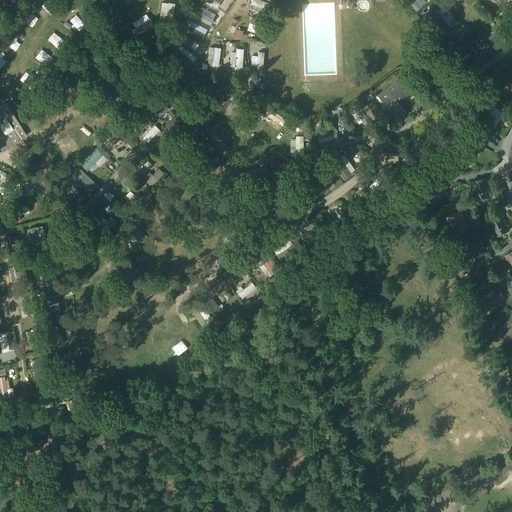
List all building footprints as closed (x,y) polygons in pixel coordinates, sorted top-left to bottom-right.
[(91,0),(93,3),(90,5),(93,10),(97,7),(95,3),(99,0),(98,0),(91,0)] [(202,0),(214,8),(218,3),(213,0),(202,0)] [(252,0),(251,4),(264,9),(266,3),(257,0),(252,0)] [(420,5),(415,0),(405,0),(414,10),(420,5)] [(167,2),(167,3),(165,18),(165,19),(172,20),(174,3),(167,2)] [(192,11),(189,16),(206,25),(209,19),(204,17),(206,12),(196,6),(193,11),(192,11)] [(46,13),(36,7),(29,16),(39,23),(46,13)] [(427,12),(425,13),(420,17),(435,35),(442,30),(445,34),(450,29),(433,8),(427,13),(427,12)] [(107,11),(98,14),(101,19),(109,16),(107,11)] [(132,23),(135,28),(132,30),(136,36),(153,25),(149,19),(148,19),(145,14),(132,23)] [(108,16),(101,22),(113,38),(120,32),(108,16)] [(248,17),(246,22),(252,24),(250,28),(260,31),(261,26),(262,27),(264,21),(249,16),(248,17)] [(187,26),(184,32),(199,39),(202,34),(196,31),(199,26),(190,21),(188,26),(187,26)] [(500,27),(486,39),(496,50),(510,38),(500,27)] [(73,29),(65,34),(69,41),(77,35),(73,29)] [(180,38),(176,34),(168,44),(172,48),(180,38)] [(466,64),(472,59),(470,57),(457,41),(451,46),(466,64)] [(207,55),(206,63),(210,64),(210,65),(216,66),(219,48),(213,47),(211,56),(207,55)] [(177,51),(173,55),(187,67),(191,62),(186,58),(189,54),(182,48),(178,52),(177,51)] [(239,58),(239,63),(235,62),(234,66),(234,68),(242,69),(243,48),(236,48),(235,52),(236,52),(236,57),(239,58)] [(511,81),(502,68),(497,72),(501,77),(506,84),(511,90),(511,89),(511,81)] [(405,74),(378,96),(385,105),(383,107),(386,111),(391,112),(396,119),(406,111),(400,104),(417,90),(405,74)] [(249,76),(245,90),(250,92),(252,84),(255,85),(256,81),(258,82),(259,78),(249,76)] [(223,96),(217,91),(215,95),(213,94),(203,105),(211,111),(223,96)] [(158,99),(146,108),(149,112),(156,108),(159,112),(165,108),(158,99)] [(371,101),(362,108),(371,119),(380,113),(371,101)] [(485,105),(499,121),(504,117),(491,101),(485,105)] [(26,135),(5,102),(0,104),(0,124),(12,144),(26,135)] [(355,112),(361,121),(363,124),(368,120),(359,106),(354,110),(355,112)] [(172,128),(187,116),(182,110),(167,123),(172,128)] [(107,127),(111,119),(103,114),(98,121),(107,127)] [(154,126),(142,138),(146,143),(155,134),(157,136),(160,133),(154,126)] [(193,127),(178,139),(182,144),(192,136),(194,138),(198,135),(196,133),(197,133),(193,127)] [(121,141),(125,138),(122,136),(125,133),(121,128),(104,143),(109,148),(119,139),(121,141)] [(335,133),(316,138),(317,142),(316,142),(319,151),(343,144),(341,136),(336,137),(335,133)] [(247,150),(258,153),(262,142),(251,138),(247,150)] [(466,138),(458,154),(469,160),(475,149),(478,151),(481,146),(466,138)] [(346,149),(349,155),(359,150),(356,144),(346,149)] [(195,146),(190,150),(202,167),(207,163),(200,152),(202,151),(198,145),(196,146),(195,146)] [(299,145),(293,162),(299,164),(304,147),(299,145)] [(82,165),(87,170),(102,155),(97,150),(82,165)] [(258,173),(245,158),(244,157),(239,161),(253,177),(254,177),(258,174),(258,173)] [(340,160),(335,164),(345,179),(350,175),(344,167),(346,165),(344,161),(342,163),(340,160)] [(147,166),(153,170),(157,165),(151,161),(147,166)] [(312,164),(297,172),(300,178),(315,170),(312,164)] [(149,173),(146,176),(148,178),(146,181),(151,186),(163,173),(158,169),(152,175),(149,173)] [(75,172),(61,188),(67,193),(80,178),(81,177),(80,176),(75,172)] [(438,174),(427,190),(438,198),(449,181),(438,174)] [(385,175),(370,189),(375,195),(390,181),(385,175)] [(490,179),(473,181),(476,199),(489,197),(487,185),(491,184),(490,179)] [(358,194),(354,198),(360,204),(362,202),(365,205),(372,198),(360,187),(356,192),(358,194)] [(288,189),(284,198),(297,204),(300,199),(298,198),(301,193),(294,189),(293,191),(288,189)] [(21,191),(2,194),(4,202),(23,198),(21,191)] [(347,224),(353,218),(341,203),(334,208),(347,224)] [(29,221),(40,219),(36,204),(26,206),(29,221)] [(9,215),(10,217),(20,215),(18,207),(13,209),(14,214),(9,215)] [(459,210),(447,217),(456,235),(468,228),(459,210)] [(504,212),(489,220),(497,236),(509,230),(504,219),(507,218),(504,212)] [(101,227),(99,230),(104,235),(116,222),(110,217),(107,221),(101,227)] [(129,222),(123,228),(131,235),(129,238),(131,240),(133,238),(137,241),(143,235),(129,222)] [(312,226),(308,228),(315,240),(325,235),(317,222),(312,225),(312,226)] [(37,227),(28,230),(34,252),(43,250),(37,227)] [(287,238),(271,248),(278,260),(295,249),(291,243),(290,243),(287,238)] [(470,250),(465,270),(479,273),(483,254),(470,250)] [(261,252),(255,257),(258,260),(257,261),(258,263),(260,262),(265,269),(262,271),(266,275),(267,277),(270,275),(269,275),(271,273),(273,276),(275,274),(273,272),(275,270),(261,252)] [(45,264),(36,266),(41,289),(50,287),(50,285),(52,285),(51,280),(49,280),(45,264)] [(18,270),(19,278),(31,276),(30,268),(18,270)] [(236,289),(234,292),(237,295),(235,296),(238,299),(239,298),(240,299),(253,288),(250,283),(247,285),(246,284),(243,285),(245,287),(241,290),(239,287),(238,286),(235,288),(236,289)] [(497,287),(481,300),(490,310),(505,298),(497,287)] [(211,297),(206,301),(218,318),(223,314),(220,310),(221,309),(219,306),(218,307),(211,297)] [(62,300),(56,301),(57,310),(64,309),(62,300)] [(46,311),(44,311),(44,314),(47,313),(48,321),(56,319),(52,301),(45,302),(46,311)] [(199,302),(195,306),(207,322),(212,319),(199,302)] [(324,320),(324,311),(312,310),(312,320),(324,320)] [(511,319),(498,331),(507,341),(511,337),(511,319)] [(34,347),(41,345),(37,329),(30,330),(33,343),(34,347)] [(0,352),(9,350),(5,332),(0,333),(0,352)] [(53,333),(47,334),(53,352),(59,350),(55,338),(57,338),(56,335),(54,336),(53,333)] [(56,358),(54,358),(57,372),(62,371),(59,359),(56,359),(56,358)] [(44,359),(38,360),(41,378),(47,377),(44,359)] [(65,375),(57,376),(60,390),(65,389),(64,382),(66,381),(65,375)] [(0,376),(0,396),(7,396),(6,388),(9,387),(7,379),(4,380),(4,376),(0,376)] [(44,394),(41,395),(42,400),(45,399),(46,401),(51,400),(49,386),(43,387),(44,394)] [(69,394),(64,395),(67,409),(72,408),(71,403),(73,402),(72,396),(69,396),(69,394)] [(467,407),(456,415),(464,427),(476,420),(467,407)] [(511,458),(471,479),(474,486),(511,468),(511,458)]
